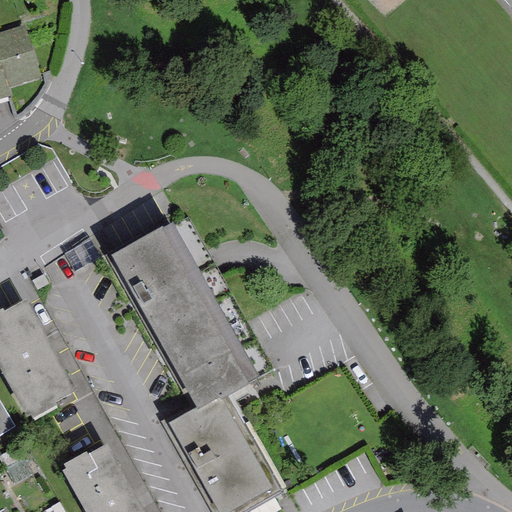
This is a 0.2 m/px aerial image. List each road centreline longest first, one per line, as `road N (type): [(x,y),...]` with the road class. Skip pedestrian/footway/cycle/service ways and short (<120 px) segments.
road 1 (residential): [(449,470),(265,190),(219,166),(138,180)]
road 2 (residential): [(87,0),(79,67),(50,128),(0,153)]
road 3 (residential): [(0,272),(138,180)]
